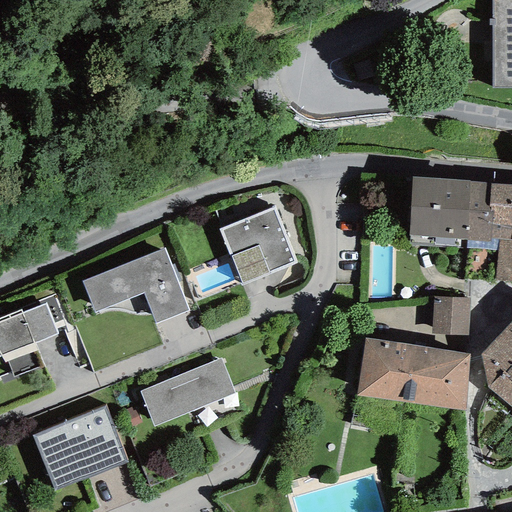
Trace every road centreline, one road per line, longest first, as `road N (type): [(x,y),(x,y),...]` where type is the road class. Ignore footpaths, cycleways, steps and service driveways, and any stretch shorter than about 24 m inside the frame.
road 1 (tertiary): [(425,0),(318,51),(307,65),(311,90),(511,119)]
road 2 (residential): [(319,303),(0,425)]
road 3 (tertiary): [(318,176),(238,182),(174,200),(0,274)]
road 4 (residential): [(319,303),(246,458),(147,511)]
road 5 (tertiary): [(511,179),(318,176)]
road 6 (residential): [(318,176),(327,242),(319,303)]
